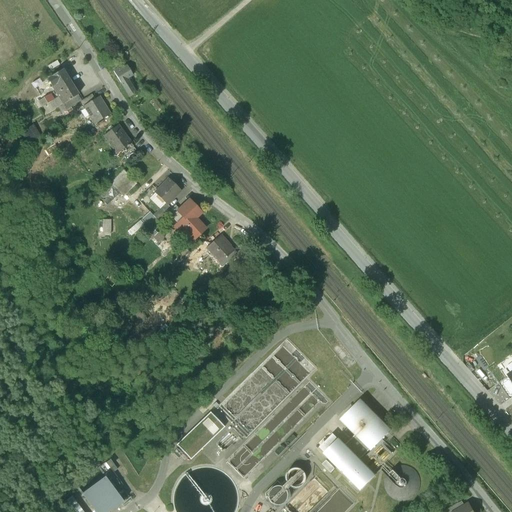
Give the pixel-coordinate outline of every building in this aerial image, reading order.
[(120,67),(112,72),(119,84),(120,83),(124,81),(131,77),(125,67),(121,69),(120,67)] [(73,88),(62,71),(47,80),(51,87),(55,84),(61,94),(62,95),(73,88)] [(124,81),(120,83),(122,87),(120,88),(121,90),(118,91),(122,97),(124,95),(123,94),(129,89),(125,85),(126,84),(124,81)] [(73,88),(62,95),(61,94),(57,97),(58,97),(55,99),(58,103),(59,102),(64,110),(69,107),(70,108),(80,102),(79,100),(90,93),(87,88),(77,94),(73,88)] [(45,103),(51,100),(49,94),(42,96),(45,103)] [(98,98),(83,107),(93,123),(108,113),(98,98)] [(117,126),(103,136),(116,154),(130,144),(117,126)] [(123,171),(110,184),(116,190),(129,178),(123,171)] [(167,180),(153,195),(165,206),(179,192),(167,180)] [(199,215),(187,202),(177,211),(176,212),(177,213),(184,220),(179,225),(177,223),(171,229),(178,236),(183,232),(192,241),(203,230),(193,220),(199,215)] [(173,207),(164,216),(169,221),(177,213),(176,212),(177,211),(173,207)] [(140,220),(148,226),(154,218),(146,212),(140,220)] [(109,233),(109,219),(98,219),(98,233),(109,233)] [(169,248),(157,234),(150,241),(162,254),(169,248)] [(208,246),(204,249),(205,250),(220,267),(234,254),(224,243),(225,242),(219,236),(208,246)] [(204,242),(186,258),(191,262),(205,250),(204,249),(208,246),(204,242)] [(116,281),(109,275),(104,281),(111,287),(116,281)] [(511,378),(510,376),(500,383),(511,400),(511,399),(511,378)] [(376,416),(361,402),(342,421),(357,436),(346,447),(332,460),(346,474),(379,440),(381,442),(389,434),(374,419),(376,416)] [(208,413),(175,445),(189,460),(223,427),(208,413)] [(334,434),(320,447),(326,453),(339,440),(334,434)] [(339,440),(326,453),(332,460),(346,447),(339,440)] [(109,459),(103,463),(110,473),(116,469),(109,459)] [(304,482),(304,478),(304,475),(302,473),(300,470),(298,469),(295,468),(292,468),(289,469),(286,471),(284,474),(284,477),(284,480),(284,483),(286,486),(289,487),(292,489),(295,489),(298,488),(300,487),(302,484),(304,482)] [(103,477),(81,493),(94,511),(107,511),(122,502),(103,477)] [(287,499),(287,496),(287,493),(286,491),(284,489),(282,487),(279,486),(277,485),(274,486),(272,487),(269,489),(268,491),(267,493),(266,496),(267,499),(268,501),(269,503),(272,505),(274,506),(277,506),(279,506),(282,505),(284,503),(286,501),(287,499)] [(60,502),(66,511),(83,511),(71,495),(60,502)] [(463,501),(447,511),(456,511),(466,507),(463,501)]
